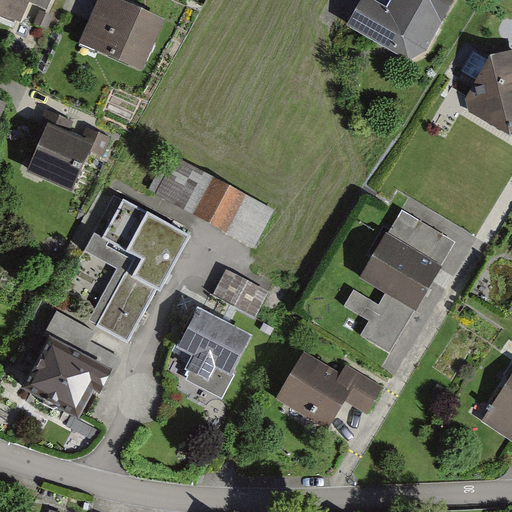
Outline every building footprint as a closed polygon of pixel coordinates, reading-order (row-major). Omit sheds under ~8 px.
[(53,0),(0,0),(0,17),(23,27),(33,5),(49,12),(53,0)] [(168,24),(114,0),(104,0),(84,46),(145,74),(168,24)] [(419,65),(458,0),(369,0),(354,26),(419,65)] [(464,113),(511,138),(511,57),(491,65),(490,64),(464,113)] [(49,130),(30,172),(79,194),(98,152),(49,130)] [(170,158),(152,190),(257,248),(275,216),(170,158)] [(57,302),(127,344),(192,238),(122,195),(57,302)] [(364,281),(395,297),(386,315),(416,331),(447,269),(432,261),(441,243),(395,220),(364,281)] [(216,295),(260,315),(272,289),(228,269),(216,295)] [(225,399),(256,333),(197,308),(178,350),(194,358),(183,379),(225,399)] [(55,343),(32,392),(88,417),(110,368),(55,343)] [(347,367),(341,377),(302,356),(277,401),(330,430),(346,400),(369,413),(384,387),(347,367)] [(511,441),(511,374),(482,424),(511,441)]
